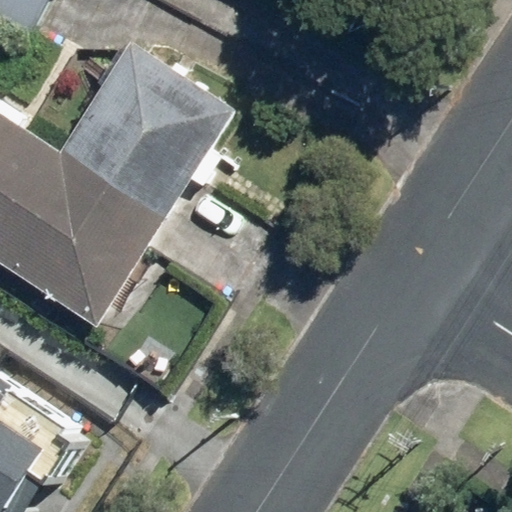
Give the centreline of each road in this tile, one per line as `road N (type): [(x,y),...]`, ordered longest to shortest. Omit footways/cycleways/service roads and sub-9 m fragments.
road 1 (tertiary): [(255,511),(413,268)]
road 2 (tertiary): [(413,268),(511,112)]
